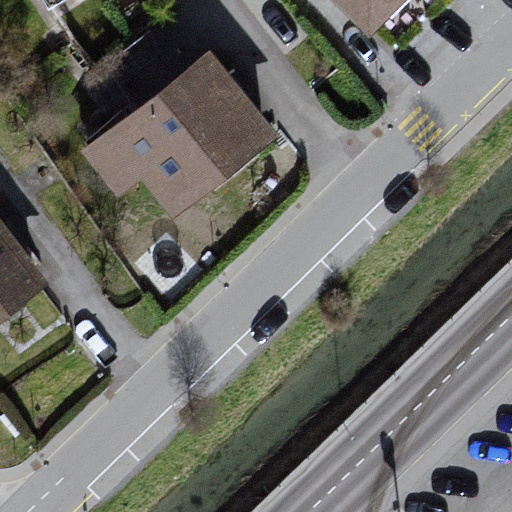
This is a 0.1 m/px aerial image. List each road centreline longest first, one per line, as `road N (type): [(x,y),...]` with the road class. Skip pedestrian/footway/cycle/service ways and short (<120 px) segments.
road 1 (residential): [(511,40),(38,511)]
road 2 (secondary): [(311,511),(511,318)]
